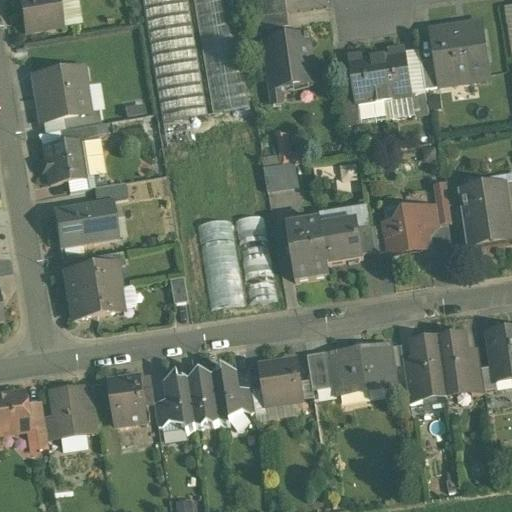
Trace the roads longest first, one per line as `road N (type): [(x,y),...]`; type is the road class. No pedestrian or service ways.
road 1 (residential): [(511,291),(43,363)]
road 2 (residential): [(43,363),(0,105)]
